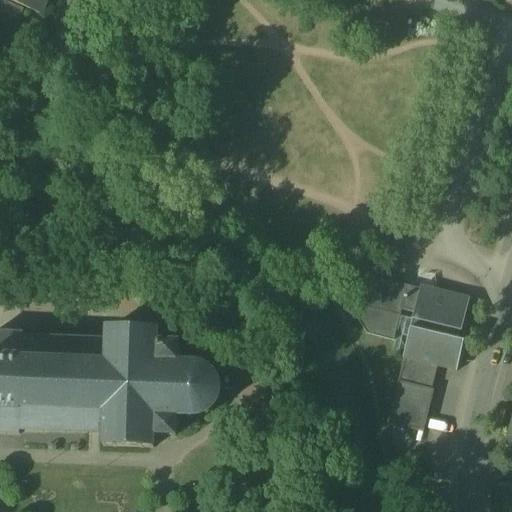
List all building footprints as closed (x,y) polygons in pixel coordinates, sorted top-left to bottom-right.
[(25,10),(3,0),(0,7),(0,11),(20,21),(25,10)] [(7,0),(41,14),(46,0),(7,0)] [(421,290),(370,277),(359,320),(368,334),(395,341),(403,310),(415,313),(421,290)] [(465,297),(422,286),(421,290),(415,313),(404,359),(405,359),(435,366),(458,371),(465,342),(459,341),(461,332),(463,333),(466,322),(460,320),(465,297)] [(71,341),(67,341),(48,341),(48,340),(45,340),(28,340),(28,339),(25,339),(25,336),(21,335),(21,336),(11,336),(11,335),(8,335),(0,335),(0,434),(4,435),(4,436),(8,436),(8,435),(17,436),(22,436),(22,433),(25,433),(25,432),(42,433),(45,434),(45,433),(64,434),(67,434),(68,434),(86,435),(90,435),(90,434),(102,435),(102,436),(105,436),(105,439),(105,444),(105,448),(109,448),(115,448),(115,449),(118,449),(118,448),(142,449),(142,450),(145,450),(145,449),(151,449),(151,450),(155,450),(156,446),(155,446),(155,441),(156,442),(156,438),(159,438),(159,437),(174,438),(174,439),(178,439),(178,433),(180,432),(182,430),(183,426),(183,423),(182,422),(181,420),(179,419),(179,418),(189,418),(189,420),(194,420),(194,418),(200,418),(206,416),(207,418),(211,415),(210,414),(215,409),(218,404),(220,405),(222,401),(220,400),(221,393),(221,387),(222,387),(221,382),(219,383),(216,377),(212,372),(213,371),(210,368),(208,370),(202,367),(196,366),(196,364),(192,364),(191,366),(180,365),(180,364),(183,363),(184,362),(185,361),(186,359),(186,357),(186,356),(186,355),(185,353),(183,351),(181,350),(181,345),(177,344),(177,346),(162,345),(162,344),(159,344),(159,340),(159,336),(160,332),(155,331),(155,332),(149,332),(149,331),(146,331),(146,332),(123,331),(123,330),(119,330),(119,331),(114,330),(109,330),(109,334),(109,339),(108,342),(106,342),(105,343),(93,343),(93,342),(90,341),(89,342),(71,341)] [(435,366),(405,359),(389,424),(425,433),(435,391),(429,389),(435,366)]
